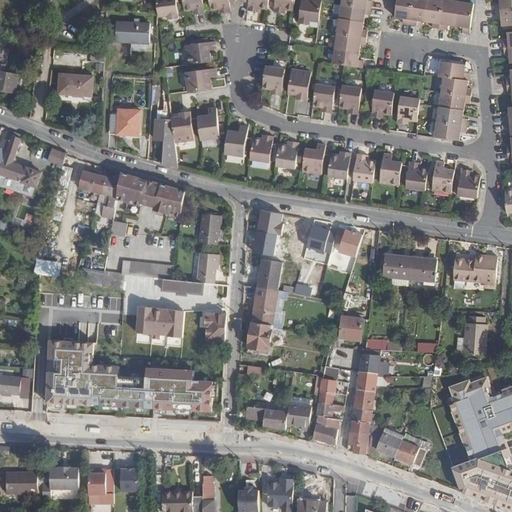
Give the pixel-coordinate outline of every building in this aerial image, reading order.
[(176,0),(156,0),(159,17),(166,16),(171,16),(172,19),(179,19),(176,0)] [(203,0),(183,0),(185,12),(193,11),(197,10),(198,14),(205,14),(203,0)] [(236,0),(210,0),(212,10),(220,9),(224,8),(225,12),(231,11),(230,2),(237,1),(236,0)] [(270,0),(244,0),(244,1),(250,2),(249,10),(257,11),(258,7),(261,8),(269,9),(270,0)] [(276,7),(275,12),(283,13),(284,10),(287,10),(295,12),(296,0),(271,0),(271,6),(276,7)] [(303,0),(300,24),(307,25),(308,21),(312,21),(320,23),(320,17),(323,1),(322,0),(303,0)] [(342,0),(342,5),(372,9),(372,2),(368,1),(367,0),(342,0)] [(405,18),(404,24),(410,25),(413,0),(398,0),(396,17),(405,18)] [(428,0),(413,0),(410,25),(418,26),(418,21),(426,22),(428,0)] [(444,0),(442,0),(428,0),(426,22),(433,23),(433,28),(440,29),(444,0)] [(458,2),(444,0),(440,29),(447,30),(447,25),(454,27),(458,2)] [(511,0),(499,0),(500,3),(495,4),(496,11),(511,10),(511,0)] [(474,5),(458,2),(454,27),(462,28),(462,33),(469,34),(474,5)] [(372,9),(342,5),(340,20),(365,23),(366,15),(371,16),(372,9)] [(497,18),(501,17),(502,26),(511,25),(511,10),(496,11),(497,18)] [(365,23),(340,20),(338,34),(368,39),(368,31),(364,30),(365,23)] [(147,45),(148,24),(138,23),(132,23),(114,22),(113,42),(147,45)] [(368,39),(338,34),(336,49),(360,53),(362,45),(367,46),(368,39)] [(216,48),(215,42),(208,43),(208,39),(193,41),(193,44),(186,46),(189,64),(212,62),(210,50),(216,48)] [(360,53),(336,49),(334,64),(347,66),(364,68),(365,61),(360,60),(360,53)] [(88,63),(101,65),(101,54),(88,53),(88,63)] [(0,60),(0,90),(14,93),(16,77),(3,74),(5,62),(0,60)] [(466,65),(442,62),(440,77),(445,78),(469,81),(470,74),(465,73),(466,65)] [(286,71),(267,67),(264,86),(264,89),(272,90),(277,91),(276,95),(282,96),(286,71)] [(312,72),(293,69),(289,94),(298,96),(302,96),(301,100),(307,101),(312,72)] [(217,70),(186,74),(188,92),(196,91),(214,89),(212,77),(217,77),(217,70)] [(90,78),(57,77),(56,103),(90,104),(90,78)] [(469,81),(445,78),(443,92),(472,96),(473,89),(468,88),(469,81)] [(337,88),(317,85),(314,106),(323,108),(327,108),(326,112),(333,113),(337,88)] [(340,108),(348,109),(352,110),(352,113),(358,114),(362,89),(343,86),(340,108)] [(376,91),(373,116),(381,117),(381,114),(385,114),(393,115),(396,94),(376,91)] [(472,96),(443,92),(441,107),(465,111),(466,103),(471,104),(472,96)] [(402,97),(399,123),(406,124),(407,119),(410,120),(418,121),(420,104),(421,100),(402,97)] [(465,111),(441,107),(439,122),(467,126),(469,119),(464,118),(465,111)] [(211,114),(199,116),(202,140),(204,140),(221,138),(217,108),(211,109),(211,114)] [(116,115),(108,114),(107,134),(139,137),(140,111),(116,110),(116,115)] [(180,118),(173,119),(176,144),(195,141),(191,113),(184,114),(184,117),(180,118)] [(164,165),(179,168),(173,120),(158,119),(157,140),(166,140),(164,165)] [(467,126),(439,122),(436,137),(461,141),(461,133),(466,133),(467,126)] [(240,132),(228,129),(224,154),(243,158),(249,128),(241,126),(240,132)] [(1,145),(0,144),(0,165),(9,136),(10,133),(7,132),(4,141),(2,141),(1,145)] [(18,139),(9,136),(0,165),(0,185),(29,194),(31,186),(35,187),(40,172),(24,168),(11,164),(18,139)] [(262,139),(254,138),(251,160),(270,162),(274,137),(266,136),(266,140),(262,139)] [(221,138),(204,140),(205,147),(222,145),(221,138)] [(287,147),(280,145),(276,167),(294,170),(299,145),(291,144),(290,147),(287,147)] [(318,148),(306,146),(303,171),(322,174),(326,145),(319,144),(318,148)] [(340,154),(332,153),(329,175),(348,178),(352,153),(345,152),(345,155),(340,154)] [(65,155),(61,154),(55,176),(59,178),(61,169),(64,159),(65,155)] [(365,155),(358,154),(354,179),(373,182),(376,161),(368,160),(364,159),(365,155)] [(385,154),(381,182),(399,184),(403,161),(391,159),(392,154),(385,154)] [(411,161),(407,186),(426,189),(429,168),(422,167),(417,166),(418,162),(411,161)] [(437,161),(432,190),(452,193),(455,169),(443,167),(444,162),(437,161)] [(454,193),(478,197),(481,175),(473,174),(469,174),(470,170),(463,168),(462,173),(458,172),(454,193)] [(61,169),(59,178),(57,186),(67,189),(71,171),(61,169)] [(92,175),(80,173),(77,186),(89,189),(92,175)] [(118,174),(117,181),(115,194),(126,198),(129,178),(118,174)] [(103,196),(100,218),(112,220),(115,201),(115,194),(117,181),(104,178),(92,175),(89,189),(88,193),(97,195),(103,196)] [(132,178),(129,178),(126,198),(125,204),(139,208),(139,205),(146,183),(144,182),(143,185),(131,181),(132,178)] [(158,187),(146,183),(139,205),(152,209),(158,187)] [(162,188),(158,187),(152,209),(151,213),(157,214),(162,188)] [(171,191),(162,188),(157,214),(162,216),(162,214),(179,219),(181,207),(182,198),(183,196),(170,193),(171,191)] [(126,198),(115,194),(115,201),(125,204),(126,198)] [(215,217),(194,215),(191,244),(211,246),(213,227),(214,227),(215,217)] [(125,225),(111,223),(110,237),(123,239),(125,225)] [(217,256),(197,253),(194,283),(203,284),(212,285),(213,270),(214,266),(216,266),(217,256)] [(472,254),(471,259),(452,257),(449,278),(450,278),(461,280),(491,283),(494,256),(472,254)] [(387,255),(383,277),(392,278),(407,280),(411,259),(408,258),(387,255)] [(284,260),(263,257),(258,288),(278,291),(280,284),(284,260)] [(414,259),(411,259),(407,280),(411,281),(423,282),(433,284),(436,262),(414,259)] [(34,263),(33,274),(46,276),(47,264),(34,263)] [(172,268),(126,263),(124,276),(125,276),(162,280),(170,281),(172,268)] [(124,276),(104,274),(102,288),(122,292),(125,276),(124,276)] [(407,280),(392,278),(391,284),(407,286),(407,280)] [(461,280),(450,278),(449,286),(460,287),(461,280)] [(186,293),(202,294),(203,284),(194,283),(170,281),(162,280),(161,290),(176,292),(176,294),(186,295),(186,293)] [(313,290),(280,284),(278,291),(289,294),(311,298),(313,290)] [(278,291),(258,288),(253,320),(273,323),(278,291)] [(274,325),(284,328),(287,309),(284,308),(285,298),(289,298),(289,294),(278,291),(273,323),(274,323),(274,325)] [(90,308),(90,295),(75,295),(74,307),(90,308)] [(185,311),(138,307),(135,343),(182,347),(185,311)] [(205,329),(204,343),(222,343),(224,316),(203,316),(202,329),(205,329)] [(273,323),(253,320),(248,352),(260,354),(260,357),(269,359),(273,333),(274,325),(274,323),(273,323)] [(486,353),(487,322),(466,321),(465,352),(486,353)] [(339,322),(336,343),(330,343),(328,351),(339,353),(340,343),(357,345),(359,324),(353,323),(339,322)] [(78,342),(88,343),(89,324),(79,323),(78,342)] [(284,328),(274,325),(273,333),(287,335),(288,329),(284,328)] [(385,342),(363,341),(362,349),(385,350),(385,342)] [(91,345),(47,342),(46,361),(53,361),(53,374),(46,374),(44,405),(90,407),(90,406),(98,406),(98,407),(211,412),(212,383),(192,382),(192,383),(188,383),(189,372),(149,370),(149,381),(145,381),(145,380),(117,378),(117,380),(113,379),(114,368),(90,367),(91,345)] [(398,343),(385,342),(385,350),(397,351),(398,343)] [(435,354),(436,346),(415,345),(415,352),(435,354)] [(260,354),(248,352),(247,359),(259,361),(260,357),(260,354)] [(332,354),(330,365),(342,367),(346,368),(348,356),(332,354)] [(361,354),(361,356),(359,371),(378,373),(380,361),(380,357),(361,354)] [(390,361),(380,361),(378,373),(389,373),(390,361)] [(312,363),(299,362),(297,371),(322,374),(323,367),(312,366),(312,363)] [(330,365),(325,365),(323,374),(338,377),(338,378),(340,379),(342,367),(330,365)] [(246,366),(246,375),(261,376),(261,367),(246,366)] [(378,373),(359,371),(356,389),(375,392),(376,385),(378,376),(378,374),(378,373)] [(323,374),(323,376),(321,390),(335,392),(338,378),(338,377),(323,374)] [(433,375),(424,375),(422,388),(426,387),(432,387),(433,375)] [(494,505),(511,510),(511,384),(492,391),(486,375),(469,381),(468,378),(448,386),(453,401),(447,403),(468,460),(451,466),(459,491),(494,505)] [(387,376),(378,376),(376,385),(387,385),(387,376)] [(20,380),(0,377),(0,396),(9,398),(10,396),(18,397),(20,380)] [(375,392),(356,389),(354,406),(373,409),(375,392)] [(335,392),(321,390),(319,397),(319,401),(333,404),(335,392)] [(311,400),(290,397),(290,403),(289,404),(310,408),(311,400)] [(333,404),(319,401),(317,415),(331,417),(332,409),(333,404)] [(264,417),(263,424),(286,427),(286,423),(289,409),(278,407),(270,406),(249,403),(247,415),(264,417)] [(310,408),(289,404),(289,409),(286,423),(302,425),(301,428),(310,429),(313,408),(310,408)] [(373,409),(354,406),(351,419),(371,422),(373,409)] [(331,417),(317,415),(315,423),(338,427),(340,418),(331,417)] [(371,422),(351,419),(350,430),(370,434),(371,422)] [(338,427),(315,423),(313,436),(336,442),(338,427)] [(373,425),(372,434),(371,444),(395,455),(403,437),(389,431),(390,428),(387,427),(386,430),(373,425)] [(370,434),(350,430),(347,448),(352,449),(367,453),(370,434)] [(406,432),(403,437),(395,455),(420,466),(430,442),(406,432)] [(130,466),(122,466),(122,491),(140,491),(140,468),(133,469),(130,469),(130,466)] [(49,484),(41,484),(41,501),(50,500),(50,489),(77,489),(77,469),(68,469),(68,467),(57,467),(57,469),(49,469),(49,484)] [(90,475),(90,496),(115,495),(115,471),(99,471),(99,475),(96,475),(90,475)] [(281,477),(269,477),(268,502),(283,503),(283,507),(293,508),(294,474),(281,473),(281,477)] [(35,496),(35,475),(20,475),(20,478),(4,478),(4,496),(35,496)] [(203,498),(203,511),(213,511),(213,477),(204,477),(204,485),(203,485),(203,498)] [(247,485),(241,485),(242,509),(261,508),(260,485),(254,485),(247,485)] [(203,511),(203,498),(193,498),(192,492),(163,492),(162,511),(203,511)] [(326,511),(327,500),(302,499),(301,511),(326,511)]
